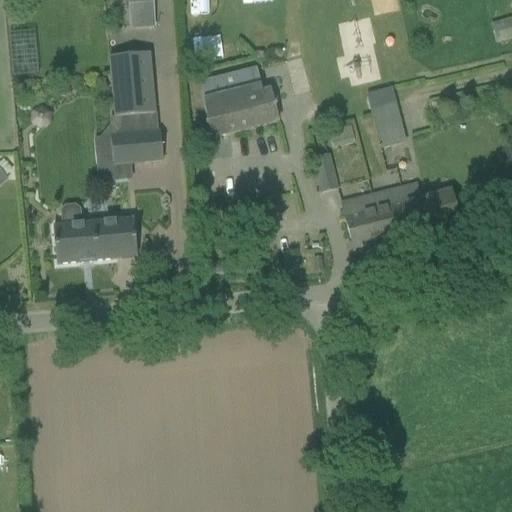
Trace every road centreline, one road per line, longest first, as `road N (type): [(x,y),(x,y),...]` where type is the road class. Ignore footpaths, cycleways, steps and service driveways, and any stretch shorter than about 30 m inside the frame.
road 1 (unclassified): [(0,334),(328,305)]
road 2 (unclassified): [(341,511),(328,305)]
road 3 (unclassified): [(328,305),(511,260)]
